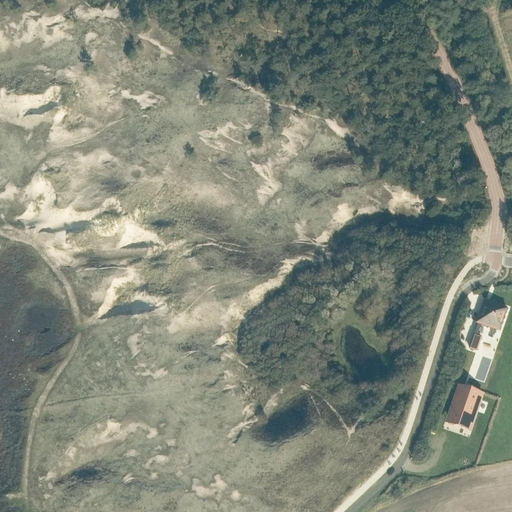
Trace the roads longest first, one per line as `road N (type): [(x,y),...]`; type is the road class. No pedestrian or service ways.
road 1 (unclassified): [(365,0),(404,16),(443,52),(497,192),(495,261)]
road 2 (unclassified): [(350,511),(409,445),(455,304),(490,277),(495,261)]
